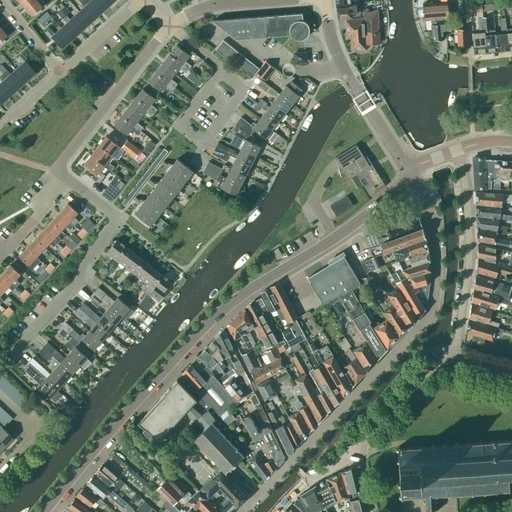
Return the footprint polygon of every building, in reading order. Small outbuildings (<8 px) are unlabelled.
[(40,0),(31,0),(24,7),(31,16),(42,8),(37,2),(40,0)] [(84,0),(88,4),(99,15),(108,7),(101,0),(92,0),(91,0),(84,0)] [(349,0),(335,0),(336,8),(349,7),(349,6),(351,6),(349,0)] [(434,21),(448,19),(446,3),(423,4),(424,18),(433,17),(434,21)] [(99,15),(88,4),(79,12),(90,23),(99,15)] [(349,7),(336,8),(337,19),(351,18),(361,17),(360,10),(357,11),(356,10),(356,5),(351,6),(349,6),(349,7)] [(65,7),(61,10),(66,16),(70,13),(65,7)] [(71,40),(81,32),(70,20),(66,16),(61,10),(57,14),(63,19),(67,23),(61,28),(71,40)] [(377,11),(373,12),(363,14),(363,19),(345,21),(347,39),(351,38),(352,51),(363,50),(363,45),(379,45),(377,11)] [(52,18),(47,12),(37,21),(43,27),(52,18)] [(70,20),(81,32),(90,23),(79,12),(70,20)] [(302,14),(238,19),(213,21),(237,40),(291,35),(291,36),(292,37),(293,38),(294,38),(295,39),(296,40),(298,40),(299,40),(300,40),(302,40),(304,39),(305,38),(306,37),(307,37),(307,36),(308,35),(308,34),(309,33),(309,32),(309,31),(309,29),(309,27),(308,25),(306,23),(305,22),(304,22),(303,21),(302,14)] [(433,17),(424,18),(425,21),(431,21),(431,25),(432,41),(444,40),(443,31),(447,31),(449,28),(448,19),(434,21),(433,17)] [(495,33),(495,30),(490,31),(488,18),(482,19),(486,53),(497,52),(495,36),(495,33)] [(474,54),(486,53),(482,19),(478,19),(480,37),(472,38),(474,54)] [(495,36),(497,52),(508,51),(506,30),(507,30),(506,19),(500,19),(501,32),(495,33),(495,36)] [(461,27),(461,22),(454,22),(454,27),(454,29),(455,43),(457,43),(457,47),(467,47),(467,26),(461,27)] [(71,40),(61,28),(54,35),(49,30),(45,33),(52,40),(53,39),(62,48),(71,40)] [(223,40),(215,50),(252,79),(259,69),(223,40)] [(169,55),(189,70),(191,66),(185,61),(189,56),(176,46),(169,55)] [(295,63),(306,62),(305,53),(294,54),(295,63)] [(22,64),(16,70),(26,81),(35,73),(27,63),(28,62),(22,54),(18,58),(22,64)] [(186,73),(189,70),(169,55),(162,64),(175,74),(180,68),(186,73)] [(274,69),(265,62),(256,74),(265,81),(274,69)] [(171,79),(175,74),(162,64),(155,73),(174,88),(177,84),(171,79)] [(0,74),(7,81),(8,80),(7,78),(9,76),(6,72),(0,66),(0,65),(0,74)] [(26,81),(16,70),(9,76),(7,78),(17,90),(26,81)] [(148,82),(161,92),(165,87),(177,95),(179,92),(174,88),(155,73),(148,82)] [(0,79),(2,82),(0,84),(0,89),(8,98),(17,90),(8,80),(7,81),(0,74),(0,79)] [(276,98),(272,103),(286,113),(292,104),(279,94),(270,87),(261,80),(256,86),(266,93),(267,92),(272,96),(274,96),(276,98)] [(279,94),(292,104),(299,96),(297,95),(301,89),(292,82),(288,87),(286,85),(279,94)] [(135,98),(154,113),(157,110),(151,105),(155,99),(142,89),(135,98)] [(152,117),(154,113),(135,98),(128,107),(141,117),(145,112),(152,117)] [(286,113),(272,103),(269,107),(267,106),(266,104),(264,102),(261,99),(257,104),(261,107),(260,107),(266,111),(279,121),(286,113)] [(137,123),(141,117),(128,107),(121,116),(140,131),(143,128),(137,123)] [(266,111),(259,120),(272,130),(279,121),(266,111)] [(138,135),(140,131),(121,116),(114,125),(127,136),(131,130),(138,135)] [(238,127),(251,135),(253,131),(252,130),(253,128),(265,139),(266,138),(270,141),(276,134),(272,131),(272,130),(259,120),(255,124),(253,123),(251,125),(241,117),(235,124),(238,127)] [(230,144),(240,149),(255,157),(260,147),(248,141),(251,135),(238,127),(230,144)] [(106,136),(98,146),(111,156),(116,160),(117,161),(125,151),(135,159),(140,152),(127,141),(121,148),(106,136)] [(155,144),(150,140),(144,147),(150,151),(155,144)] [(250,166),(255,157),(240,149),(238,154),(236,153),(234,151),(217,144),(215,149),(229,156),(236,158),(236,159),(250,166)] [(335,158),(336,160),(348,179),(356,174),(370,196),(385,186),(367,157),(364,159),(356,145),(335,158)] [(98,146),(91,155),(104,165),(104,166),(111,171),(114,167),(113,166),(107,162),(111,156),(98,146)] [(227,162),(229,156),(215,149),(212,155),(227,162)] [(136,158),(141,162),(146,156),(141,152),(136,158)] [(104,165),(91,155),(84,165),(91,170),(90,172),(101,181),(104,177),(104,175),(99,172),(104,166),(104,165)] [(495,169),(495,161),(484,160),(484,158),(473,158),(474,168),(495,169)] [(170,168),(186,181),(193,172),(177,159),(170,168)] [(236,159),(231,168),(246,176),(250,166),(236,159)] [(495,161),(495,169),(494,179),(494,180),(493,189),(500,190),(501,179),(509,180),(510,162),(495,161)] [(207,169),(220,175),(223,169),(208,162),(205,168),(207,169)] [(163,177),(179,190),(186,181),(170,168),(163,177)] [(236,196),(241,186),(226,178),(220,175),(207,169),(205,168),(202,173),(217,181),(219,182),(217,186),(221,188),(236,196)] [(246,176),(231,168),(226,178),(241,186),(246,176)] [(494,179),(495,169),(474,168),(474,178),(494,179)] [(105,190),(102,195),(111,202),(125,184),(120,180),(121,179),(116,175),(105,190)] [(156,186),(172,199),(179,190),(163,177),(156,186)] [(491,180),(494,180),(494,179),(474,178),(475,189),(491,188),(491,180)] [(149,195),(165,208),(172,199),(156,186),(149,195)] [(511,195),(475,192),(476,204),(481,205),(500,207),(501,207),(502,200),(511,200),(511,195)] [(142,204),(158,217),(165,208),(149,195),(142,204)] [(353,206),(347,196),(329,206),(336,216),(353,206)] [(59,212),(69,222),(74,226),(78,221),(74,217),(78,213),(68,204),(59,212)] [(151,226),(158,217),(142,204),(134,213),(151,226)] [(476,204),(476,217),(481,217),(498,219),(511,221),(511,215),(499,214),(500,207),(481,205),(476,204)] [(69,222),(59,212),(51,221),(61,231),(66,226),(70,230),(74,227),(69,222)] [(369,248),(422,228),(419,217),(386,229),(388,236),(379,240),(378,240),(376,233),(365,238),(366,240),(369,248)] [(481,217),(476,217),(477,228),(496,231),(496,232),(505,233),(506,228),(497,226),(498,219),(481,217)] [(83,228),(80,232),(85,236),(88,233),(87,232),(94,225),(88,219),(81,226),(83,228)] [(57,235),(61,231),(51,221),(43,230),(53,239),(58,243),(61,239),(57,235)] [(392,250),(425,238),(422,228),(369,248),(373,258),(375,257),(383,254),(392,250)] [(496,232),(496,231),(477,228),(477,241),(509,247),(510,241),(495,238),(496,232)] [(53,240),(53,239),(43,230),(35,239),(45,248),(49,243),(54,248),(57,244),(53,240)] [(80,240),(73,233),(69,237),(72,241),(76,245),(80,240)] [(427,251),(425,238),(392,250),(397,262),(398,262),(408,258),(427,251)] [(36,257),(45,248),(35,239),(26,247),(36,257)] [(107,264),(111,267),(126,247),(116,240),(106,253),(112,258),(107,264)] [(66,246),(63,249),(68,254),(71,250),(76,245),(72,241),(67,246),(66,246)] [(503,251),(477,245),(478,258),(495,263),(495,255),(502,256),(503,251)] [(36,257),(26,247),(18,256),(28,266),(33,261),(37,265),(41,261),(36,257)] [(119,263),(125,267),(135,254),(126,247),(111,267),(114,269),(119,263)] [(277,258),(282,255),(278,248),(273,251),(277,258)] [(429,262),(427,251),(408,258),(411,268),(429,262)] [(343,255),(342,253),(330,261),(331,262),(307,277),(323,305),(338,296),(338,297),(338,298),(351,290),(361,284),(343,255)] [(125,278),(129,281),(144,261),(135,254),(125,267),(130,272),(125,278)] [(367,274),(368,273),(380,267),(375,257),(373,258),(360,263),(367,274)] [(398,262),(402,271),(411,268),(408,258),(398,262)] [(511,274),(511,269),(508,268),(500,266),(495,265),(478,259),(476,272),(495,278),(497,270),(511,274)] [(137,277),(143,281),(153,268),(144,261),(129,281),(132,283),(137,277)] [(406,277),(402,271),(398,262),(397,262),(386,266),(391,274),(417,319),(425,310),(414,293),(419,291),(418,287),(412,289),(406,279),(408,278),(408,277),(405,278),(406,277)] [(430,271),(429,262),(411,268),(402,271),(406,277),(405,278),(408,277),(430,271)] [(1,274),(11,283),(12,283),(16,287),(20,283),(15,279),(20,274),(10,265),(1,274)] [(371,277),(376,282),(384,277),(389,284),(390,283),(394,288),(386,293),(387,294),(407,329),(417,319),(391,274),(386,266),(386,265),(380,267),(368,273),(369,277),(371,277)] [(143,292),(147,295),(162,275),(153,268),(143,281),(148,286),(143,292)] [(40,274),(45,278),(49,274),(44,269),(40,274)] [(412,289),(418,287),(430,283),(430,271),(408,277),(408,278),(406,279),(412,289)] [(0,275),(0,288),(3,292),(8,287),(12,291),(16,288),(11,283),(1,274),(0,275)] [(162,275),(147,295),(142,301),(137,307),(143,312),(146,311),(144,308),(149,303),(148,302),(152,298),(150,297),(155,291),(161,295),(171,282),(162,275)] [(503,298),(507,299),(510,287),(475,276),(473,289),(498,296),(503,298)] [(386,293),(376,282),(371,277),(369,277),(360,280),(372,293),(378,304),(387,319),(398,337),(407,329),(387,294),(386,293)] [(28,283),(31,286),(35,289),(38,285),(32,279),(28,283)] [(310,345),(296,321),(296,320),(298,318),(279,282),(269,288),(285,319),(291,329),(295,337),(295,338),(287,342),(305,374),(309,372),(313,369),(320,366),(321,366),(319,364),(313,354),(314,353),(310,347),(310,345)] [(31,286),(26,291),(30,294),(35,289),(31,286)] [(98,287),(94,292),(122,317),(126,320),(133,311),(117,298),(114,301),(98,287)] [(285,319),(269,288),(261,293),(270,312),(274,310),(278,318),(279,317),(281,321),(285,319)] [(356,327),(355,327),(374,356),(377,360),(387,349),(385,344),(372,326),(370,321),(364,313),(365,312),(351,290),(338,298),(338,297),(337,297),(356,327)] [(511,298),(509,298),(509,300),(507,300),(507,299),(503,298),(498,296),(498,297),(473,290),(471,302),(495,309),(497,301),(511,305),(511,298)] [(106,311),(103,314),(115,325),(122,317),(94,292),(89,297),(106,311)] [(143,292),(138,298),(142,301),(147,295),(143,292)] [(245,309),(255,329),(261,339),(272,333),(262,315),(268,312),(261,298),(255,301),(254,300),(245,309)] [(115,325),(103,314),(100,318),(83,303),(79,308),(108,333),(115,325)] [(488,326),(498,329),(499,324),(489,321),(492,311),(471,305),(468,319),(475,321),(475,320),(488,324),(488,326)] [(92,327),(89,331),(101,341),(108,333),(79,308),(75,313),(92,327)] [(236,317),(251,346),(254,344),(248,331),(254,327),(245,309),(236,317)] [(365,312),(364,313),(370,321),(374,319),(368,310),(365,312)] [(251,346),(236,317),(227,326),(234,340),(241,336),(244,343),(238,346),(242,353),(252,348),(251,346)] [(387,349),(398,337),(387,319),(379,324),(378,322),(372,326),(385,344),(387,349)] [(498,329),(488,326),(468,320),(466,333),(474,335),(472,339),(483,343),(485,338),(493,341),(495,333),(498,334),(501,335),(502,333),(502,330),(498,329)] [(78,343),(79,343),(82,339),(94,350),(101,341),(89,331),(85,336),(82,334),(80,336),(76,332),(66,323),(61,328),(78,343)] [(366,372),(377,360),(374,356),(355,327),(354,326),(351,329),(355,335),(352,338),(358,348),(353,351),(366,372)] [(67,355),(79,366),(80,365),(84,369),(91,362),(86,358),(87,358),(75,347),(79,343),(78,343),(61,328),(57,332),(68,342),(65,345),(71,351),(67,355)] [(286,342),(295,337),(291,329),(282,334),(286,342)] [(227,362),(232,369),(233,369),(235,368),(232,363),(229,356),(235,353),(223,330),(215,339),(224,358),(227,362)] [(266,353),(271,363),(280,358),(275,349),(285,344),(284,341),(277,344),(272,333),(261,339),(264,344),(260,347),(263,352),(267,350),(268,352),(266,353)] [(350,347),(345,338),(338,342),(352,362),(344,366),(355,383),(365,373),(348,348),(350,347)] [(209,353),(222,371),(223,371),(222,370),(225,368),(220,362),(223,359),(213,341),(205,349),(209,353)] [(79,366),(67,355),(64,358),(47,343),(43,347),(72,374),(79,366)] [(313,344),(310,345),(310,347),(314,353),(313,354),(319,364),(323,362),(343,396),(355,384),(347,371),(343,374),(333,356),(332,356),(326,346),(318,351),(313,344)] [(48,367),(53,371),(65,382),(72,374),(43,347),(39,352),(51,364),(48,367)] [(252,351),(252,350),(241,355),(249,372),(260,367),(262,366),(258,358),(256,359),(253,354),(259,351),(258,348),(252,351)] [(209,353),(205,349),(198,357),(207,367),(211,371),(215,368),(219,373),(222,371),(209,353)] [(479,365),(482,353),(466,349),(463,361),(479,365)] [(482,353),(479,365),(494,369),(497,357),(482,353)] [(304,374),(295,357),(292,358),(301,375),(304,374)] [(511,363),(511,360),(497,357),(494,369),(510,373),(511,363)] [(280,358),(271,363),(252,373),(257,383),(275,374),(274,373),(285,367),(280,358)] [(65,382),(53,371),(50,374),(43,368),(33,359),(28,363),(57,390),(65,382)] [(57,391),(57,390),(28,363),(24,368),(35,378),(41,384),(38,387),(50,398),(55,402),(61,395),(57,391)] [(313,369),(334,406),(343,396),(324,364),(321,366),(320,366),(313,369)] [(205,381),(191,365),(190,365),(182,374),(196,389),(205,381)] [(236,369),(233,370),(235,373),(238,376),(244,371),(241,365),(236,367),(236,369)] [(214,374),(211,371),(207,367),(202,371),(209,379),(213,376),(214,374)] [(235,373),(232,369),(225,374),(228,378),(232,375),(235,373)] [(327,413),(334,406),(313,369),(309,372),(322,393),(317,396),(327,413)] [(228,379),(228,378),(225,374),(219,380),(223,384),(227,380),(228,379)] [(295,386),(289,374),(285,375),(277,380),(279,384),(287,380),(292,388),(295,386)] [(316,418),(318,423),(327,413),(306,375),(295,381),(298,385),(294,387),(294,389),(298,395),(298,396),(302,394),(309,405),(316,418)] [(177,380),(138,423),(144,428),(142,431),(150,439),(153,436),(159,442),(186,411),(204,430),(220,416),(237,401),(213,376),(209,379),(196,391),(182,377),(178,381),(177,380)] [(8,382),(4,378),(0,382),(0,388),(1,390),(8,382)] [(227,380),(223,384),(238,402),(246,396),(232,378),(228,381),(227,380)] [(271,398),(276,395),(269,380),(257,386),(264,401),(271,398)] [(13,386),(8,382),(1,390),(5,394),(13,386)] [(17,390),(13,386),(5,394),(9,398),(17,390)] [(21,394),(17,390),(9,398),(14,402),(21,394)] [(25,398),(21,394),(14,402),(18,406),(25,398)] [(276,395),(271,398),(276,405),(280,403),(276,395)] [(296,405),(300,403),(297,397),(290,401),(296,413),(288,417),(291,424),(299,437),(301,441),(309,432),(307,428),(301,414),(296,405)] [(29,402),(25,398),(18,406),(22,410),(29,402)] [(296,405),(301,414),(307,428),(309,432),(318,423),(316,418),(309,405),(304,408),(301,402),(300,403),(296,405)] [(268,420),(263,410),(259,412),(264,422),(268,420)] [(8,415),(4,411),(0,415),(0,421),(1,423),(8,415)] [(288,455),(294,448),(283,426),(279,428),(275,420),(271,412),(268,414),(268,416),(288,455)] [(235,418),(230,413),(223,419),(228,425),(235,418)] [(13,419),(8,415),(1,423),(5,427),(13,419)] [(270,426),(259,431),(251,415),(242,420),(253,441),(261,437),(276,468),(286,457),(270,426)] [(221,470),(224,473),(244,455),(243,454),(241,455),(239,453),(244,448),(246,446),(244,443),(220,416),(204,430),(194,440),(199,445),(199,446),(200,447),(201,447),(205,451),(204,452),(206,453),(211,457),(210,458),(211,459),(212,459),(216,463),(216,464),(217,465),(218,465),(222,469),(221,470)] [(279,418),(283,426),(294,448),(301,441),(299,437),(291,424),(288,426),(283,417),(279,418)] [(0,444),(3,448),(13,438),(0,426),(0,444)] [(432,444),(432,446),(422,447),(421,445),(419,445),(420,447),(411,448),(411,446),(409,446),(409,448),(400,449),(400,447),(398,447),(398,449),(397,449),(396,450),(396,451),(398,451),(398,461),(397,461),(397,463),(398,463),(400,485),(398,485),(398,487),(400,487),(400,496),(399,496),(399,498),(400,498),(401,498),(401,501),(403,501),(403,498),(412,498),(412,500),(414,500),(414,498),(423,497),(423,499),(425,499),(425,502),(423,502),(423,504),(425,504),(425,510),(423,511),(425,511),(426,511),(436,511),(437,511),(438,511),(437,509),(436,503),(438,503),(438,501),(436,502),(436,500),(436,496),(447,495),(447,497),(449,497),(449,495),(459,494),(459,497),(461,496),(461,494),(471,494),(471,496),(473,496),(473,494),(482,493),(483,495),(484,495),(485,493),(495,492),(495,494),(497,494),(497,492),(507,491),(507,493),(509,493),(509,491),(510,491),(510,489),(509,489),(508,478),(511,477),(511,440),(506,441),(506,439),(504,439),(504,441),(494,442),(494,440),(492,440),(492,442),(482,443),(481,441),(479,441),(479,443),(470,443),(470,442),(468,442),(468,444),(458,444),(458,442),(456,442),(456,445),(446,445),(446,443),(443,444),(443,445),(434,446),(434,444),(432,444)] [(262,440),(251,445),(250,446),(271,473),(276,468),(262,440)] [(250,446),(251,445),(251,444),(248,447),(252,453),(254,455),(248,461),(265,480),(271,473),(250,446)] [(122,461),(115,454),(111,458),(119,465),(122,461)] [(117,477),(103,464),(95,474),(116,491),(123,483),(117,477)] [(156,491),(128,466),(121,474),(125,476),(128,472),(154,494),(156,491)] [(341,472),(342,477),(345,488),(348,497),(352,511),(363,511),(352,467),(352,466),(344,471),(341,472)] [(247,498),(224,473),(221,470),(201,488),(213,501),(222,493),(227,499),(218,507),(223,511),(227,511),(236,504),(238,507),(247,498)] [(333,476),(326,479),(328,484),(331,489),(333,495),(337,503),(348,497),(345,488),(342,477),(341,472),(333,476)] [(128,504),(94,475),(86,485),(103,499),(107,494),(110,496),(110,497),(123,509),(125,507),(129,511),(130,511),(133,509),(127,504),(128,504)] [(202,511),(220,511),(199,489),(192,495),(174,476),(168,482),(187,501),(188,500),(198,511),(200,509),(202,511)] [(326,479),(315,485),(320,495),(324,504),(324,505),(325,509),(326,508),(337,503),(333,495),(331,489),(328,484),(326,479)] [(167,500),(180,511),(197,511),(192,506),(186,511),(185,511),(185,509),(176,501),(182,496),(167,480),(157,490),(167,500)] [(315,486),(300,495),(305,504),(310,511),(327,511),(326,508),(325,509),(324,505),(315,486)] [(105,503),(84,487),(76,496),(90,508),(95,502),(101,507),(105,503)] [(300,495),(291,503),(299,511),(310,511),(305,504),(300,495)] [(92,511),(74,499),(67,507),(74,511),(92,511)] [(180,511),(167,500),(163,505),(171,511),(180,511)] [(135,511),(148,511),(152,508),(144,501),(135,511)] [(299,511),(291,503),(284,511),(285,511),(299,511)]
